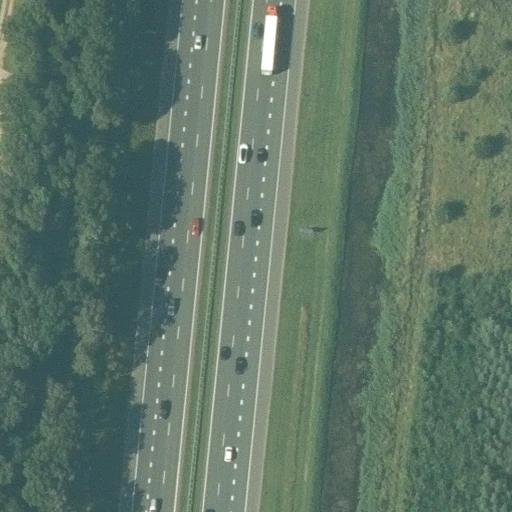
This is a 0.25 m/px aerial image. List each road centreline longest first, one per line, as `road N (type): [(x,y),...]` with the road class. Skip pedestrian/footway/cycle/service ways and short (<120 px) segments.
road 1 (motorway): [(211,0),(160,511)]
road 2 (motorway): [(216,511),(267,0)]
